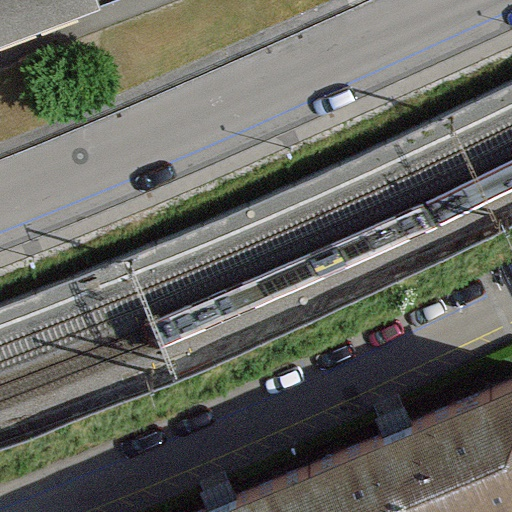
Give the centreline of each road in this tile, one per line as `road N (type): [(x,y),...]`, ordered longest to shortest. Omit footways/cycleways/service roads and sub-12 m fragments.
road 1 (residential): [(0,215),(199,136),(496,0)]
road 2 (residential): [(511,315),(61,511)]
